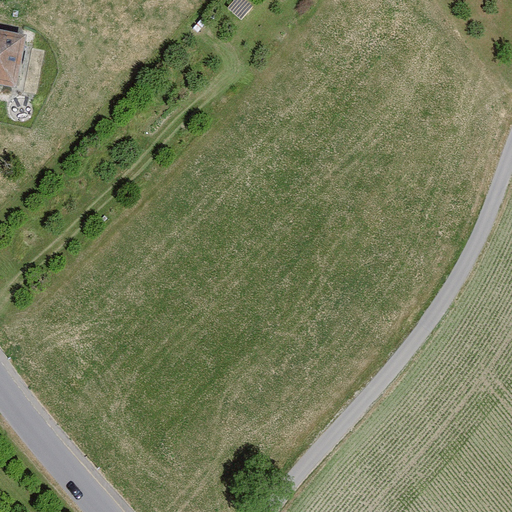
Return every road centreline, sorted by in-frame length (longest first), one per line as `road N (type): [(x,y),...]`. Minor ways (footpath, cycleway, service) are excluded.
road 1 (residential): [(511,174),(452,308),(274,511)]
road 2 (tertiary): [(0,393),(96,511)]
